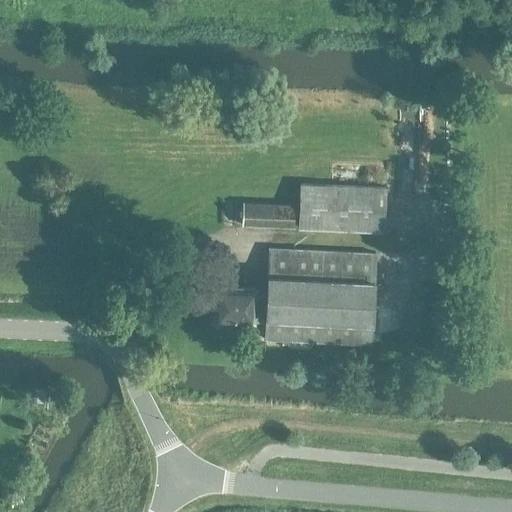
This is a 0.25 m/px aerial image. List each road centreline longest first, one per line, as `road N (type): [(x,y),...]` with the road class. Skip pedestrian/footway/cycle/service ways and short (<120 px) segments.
road 1 (unknown): [(177,462),(224,426),(253,420),(511,446)]
road 2 (unclassified): [(511,509),(188,482)]
road 3 (unclassified): [(188,482),(103,338),(0,330)]
